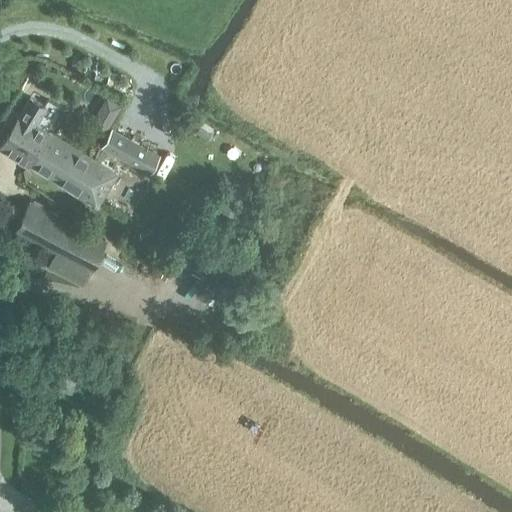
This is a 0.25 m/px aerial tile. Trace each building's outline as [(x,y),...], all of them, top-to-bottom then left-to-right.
[(0,146),(28,164),(49,130),(61,110),(46,102),(44,105),(29,96),(0,146)] [(196,125),(195,128),(196,132),(207,139),(211,139),(213,135),(211,131),(200,124),(196,125)] [(102,146),(148,172),(159,154),(112,129),(102,146)] [(49,130),(28,164),(97,206),(117,173),(49,130)] [(224,196),(215,218),(232,225),(242,203),(224,196)] [(90,269),(104,240),(30,202),(16,230),(69,258),(61,271),(81,281),(87,268),(90,269)] [(57,357),(49,383),(69,389),(77,362),(57,357)]
